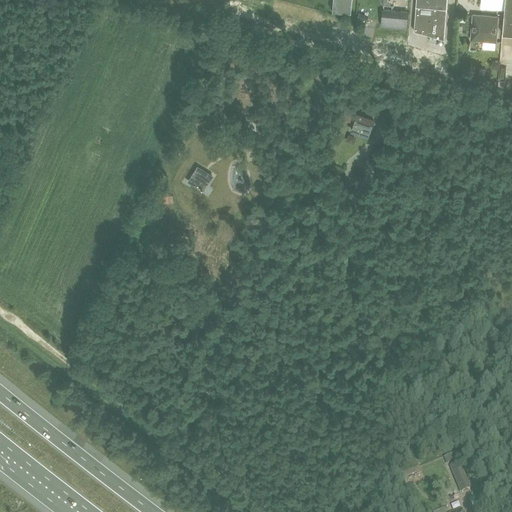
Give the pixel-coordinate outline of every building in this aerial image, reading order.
[(351,12),(352,0),(333,0),(332,11),(351,12)] [(447,0),(416,0),(414,30),(444,39),(447,0)] [(511,0),(505,0),(503,33),(511,34),(511,0)] [(382,25),(406,27),(407,11),(383,9),(382,25)] [(471,39),(496,41),(498,16),(473,14),(471,39)] [(294,20),(286,17),(283,25),(291,28),(294,20)] [(371,42),(362,39),(360,47),(369,49),(371,42)] [(492,60),(491,68),(499,69),(500,61),(492,60)] [(446,63),(438,61),(436,69),(443,72),(446,63)] [(351,123),(354,113),(345,110),(342,120),(351,123)] [(357,115),(352,131),(365,136),(368,127),(370,128),(373,121),(357,115)] [(203,193),(213,177),(197,166),(187,182),(203,193)] [(173,203),(173,195),(170,195),(170,193),(160,193),(160,202),(173,203)] [(337,241),(338,271),(348,271),(348,243),(351,242),(350,236),(337,241)] [(456,460),(454,454),(444,458),(447,464),(456,460)] [(471,489),(461,463),(450,467),(461,493),(471,489)]
